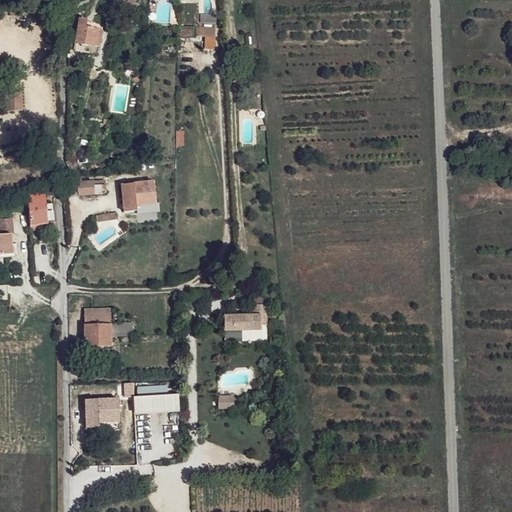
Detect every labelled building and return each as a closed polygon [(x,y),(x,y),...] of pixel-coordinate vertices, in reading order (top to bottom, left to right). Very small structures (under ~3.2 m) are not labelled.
[(116,2),(109,1),(106,11),(120,13),(123,3),(116,2)] [(201,14),(200,23),(216,24),(216,15),(201,14)] [(80,19),(75,44),(99,48),(102,31),(86,27),(87,20),(80,19)] [(179,28),(179,36),(195,36),(195,28),(179,28)] [(195,28),(195,36),(203,36),(215,37),(215,29),(195,28)] [(203,42),(203,51),(215,51),(215,43),(203,42)] [(215,51),(203,51),(203,65),(214,65),(215,51)] [(5,93),(7,112),(22,111),(21,92),(5,93)] [(105,199),(105,194),(79,196),(78,183),(82,182),(81,179),(79,179),(79,178),(65,178),(65,202),(105,199)] [(78,183),(79,196),(105,194),(105,186),(94,187),(94,181),(82,182),(78,183)] [(121,185),(124,212),(136,210),(137,212),(156,210),(153,182),(121,185)] [(27,190),(29,204),(46,204),(44,188),(27,190)] [(29,204),(31,226),(57,223),(56,213),(55,203),(46,204),(29,204)] [(96,216),(97,221),(116,219),(115,213),(96,216)] [(0,219),(0,231),(0,235),(0,255),(13,255),(11,235),(14,234),(13,218),(0,219)] [(224,316),(224,331),(260,330),(260,326),(260,316),(266,315),(266,306),(249,306),(249,316),(224,316)] [(84,313),(84,347),(111,347),(111,312),(84,313)] [(233,407),(233,394),(217,394),(217,407),(233,407)] [(133,397),(134,413),(179,410),(178,395),(133,397)] [(85,400),(86,428),(99,427),(99,431),(119,430),(118,399),(85,400)]
